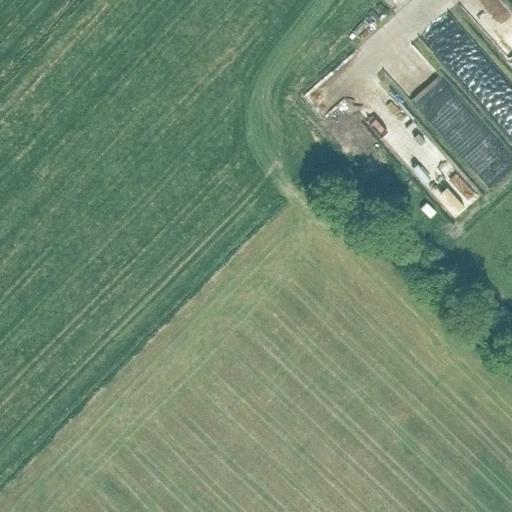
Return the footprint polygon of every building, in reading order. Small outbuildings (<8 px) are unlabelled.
[(511,0),(509,0),(511,3),(511,12),(501,22),(511,35),(511,0)] [(511,81),(449,12),(432,28),(511,114),(511,81)] [(404,76),(427,94),(421,101),(438,114),(446,120),(470,90),(423,52),(404,76)] [(381,109),(440,177),(460,160),(402,92),(381,109)] [(465,138),(490,174),(511,158),(511,145),(493,118),(465,138)] [(465,206),(487,186),(469,165),(446,186),(465,206)]
